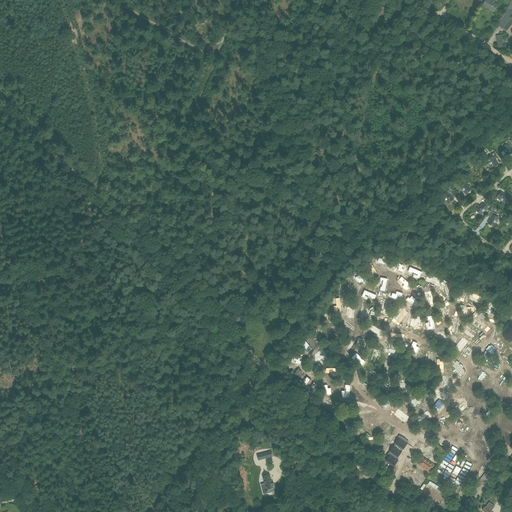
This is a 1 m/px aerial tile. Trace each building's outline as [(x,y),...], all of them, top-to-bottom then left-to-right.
[(488,0),(485,0),(483,5),(494,12),(498,5),(488,0)] [(511,11),(510,10),(497,25),(506,32),(511,24),(511,11)] [(511,152),(511,151),(508,144),(502,147),(507,156),(511,152)] [(498,164),(493,156),(487,159),(493,168),(498,164)] [(466,194),(471,189),(464,182),(460,186),(466,194)] [(449,203),(453,199),(447,192),(442,196),(449,203)] [(501,192),(497,197),(505,203),(509,198),(501,192)] [(488,208),(484,203),(476,209),(480,214),(488,208)] [(488,216),(491,218),(488,223),(493,226),(498,217),(496,216),(497,214),(491,211),(488,216)] [(437,283),(439,275),(432,274),(430,285),(433,286),(434,282),(437,283)] [(386,292),(392,283),(388,281),(382,290),(386,292)] [(342,287),(339,291),(346,296),(349,292),(342,287)] [(359,320),(362,318),(357,311),(353,313),(359,320)] [(407,312),(402,323),(406,324),(410,314),(407,312)] [(488,327),(483,334),(487,336),(492,329),(488,327)] [(423,346),(417,353),(422,356),(427,350),(423,346)] [(434,361),(438,356),(434,352),(430,358),(434,361)] [(397,379),(402,384),(410,376),(405,371),(397,379)] [(471,391),(469,392),(471,394),(476,390),(470,383),(467,386),(471,391)] [(370,412),(368,409),(373,406),(371,404),(362,409),(366,414),(370,412)] [(401,419),(407,411),(404,409),(398,417),(401,419)] [(378,411),(370,420),(373,423),(381,414),(378,411)] [(387,427),(395,431),(398,426),(386,419),(382,426),(386,429),(387,427)] [(479,427),(476,429),(482,438),(485,436),(479,427)] [(374,444),(376,439),(373,438),(374,436),(369,435),(367,442),(374,444)] [(476,443),(472,440),(474,439),(470,435),(466,440),(473,446),(476,443)] [(402,451),(403,449),(404,450),(407,446),(406,445),(407,443),(399,437),(394,443),(395,444),(394,445),(389,452),(391,453),(386,460),(394,466),(398,460),(396,459),(398,457),(402,451)] [(417,464),(430,472),(434,466),(422,457),(417,464)] [(274,487),(273,483),(272,484),(270,474),(268,475),(268,474),(265,475),(265,476),(263,476),(265,484),(263,484),(264,490),(266,489),(267,493),(274,491),(273,488),(274,487)]
